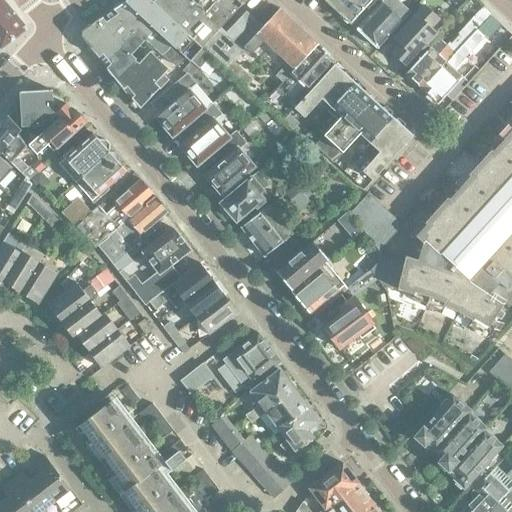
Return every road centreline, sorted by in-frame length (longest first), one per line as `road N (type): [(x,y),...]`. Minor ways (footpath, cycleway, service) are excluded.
road 1 (residential): [(348,430),(43,35)]
road 2 (residential): [(417,115),(287,0)]
road 3 (residential): [(247,511),(139,376)]
road 4 (residential): [(0,440),(14,427),(30,441),(120,375),(139,376)]
road 5 (residential): [(30,400),(59,373),(58,357),(39,333),(0,311)]
